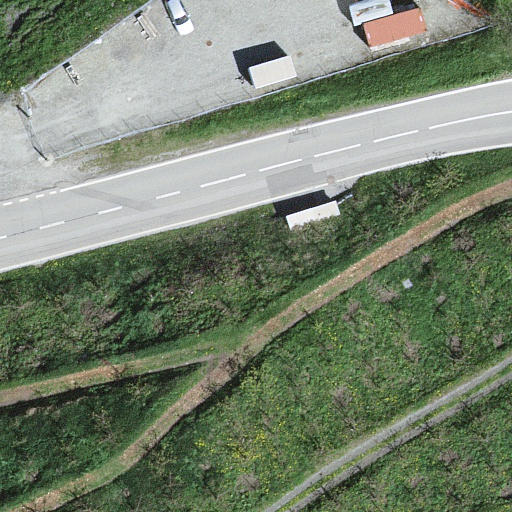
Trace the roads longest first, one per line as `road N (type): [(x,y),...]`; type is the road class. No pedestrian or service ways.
road 1 (tertiary): [(0,237),(511,111)]
road 2 (track): [(317,0),(76,106),(0,161)]
road 3 (track): [(511,379),(276,511)]
